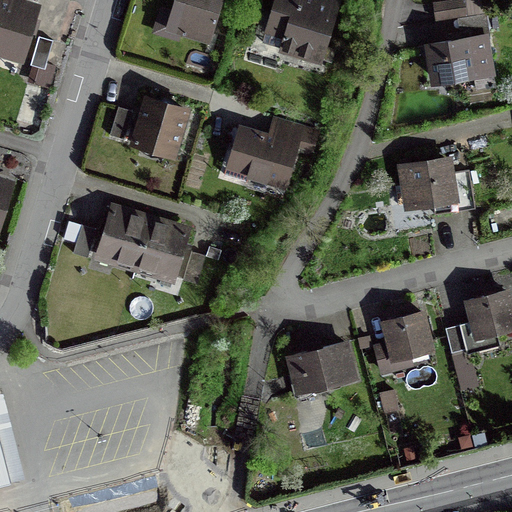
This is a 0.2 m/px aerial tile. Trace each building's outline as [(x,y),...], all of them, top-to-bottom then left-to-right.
[(42,2),(36,0),(0,0),(0,54),(24,61),(42,2)] [(161,3),(152,31),(180,39),(182,32),(211,40),(222,0),(172,0),(171,6),(161,3)] [(278,49),(322,63),(341,0),(272,0),(261,40),(279,46),(278,49)] [(433,0),(435,18),(457,16),(488,12),(491,11),(489,0),(433,0)] [(488,12),(457,16),(458,27),(456,27),(457,34),(488,29),(488,12)] [(457,34),(424,40),(431,82),(444,80),(446,91),(476,86),(476,90),(498,86),(488,29),(457,34)] [(53,38),(39,34),(30,63),(32,63),(27,80),(51,87),(58,64),(47,61),(53,38)] [(144,90),(129,141),(177,155),(192,104),(144,90)] [(133,109),(118,105),(109,134),(124,139),(133,109)] [(246,175),(286,187),(298,146),(319,152),(326,130),(274,114),(269,130),(239,121),(225,166),(247,172),(246,175)] [(456,170),(453,152),(396,162),(401,188),(395,189),(398,209),(434,203),(436,213),(476,206),(470,168),(456,170)] [(0,229),(16,178),(0,173),(0,229)] [(111,199),(93,257),(89,269),(110,275),(114,263),(133,268),(151,212),(111,199)] [(151,212),(133,268),(176,282),(194,225),(151,212)] [(97,227),(82,223),(74,251),(89,255),(97,227)] [(209,244),(206,253),(218,257),(221,248),(209,244)] [(206,253),(191,249),(182,278),(198,283),(206,253)] [(497,330),(511,325),(511,290),(510,284),(463,296),(469,318),(459,321),(467,351),(479,348),(480,354),(499,349),(497,343),(500,342),(497,330)] [(412,354),(436,348),(426,306),(380,317),(391,357),(391,359),(412,354)] [(445,327),(462,388),(479,383),(473,361),(468,363),(457,324),(445,327)] [(372,345),(370,334),(358,336),(360,348),(372,345)] [(295,391),(358,376),(348,337),(302,348),(286,352),(295,391)] [(373,342),(381,373),(414,364),(412,354),(391,359),(391,357),(388,358),(384,339),(373,342)] [(400,409),(395,387),(379,391),(384,413),(400,409)] [(0,484),(2,484),(25,478),(3,391),(0,391),(0,484)] [(485,431),(472,434),(475,445),(487,442),(485,431)] [(459,435),(462,447),(473,444),(470,432),(459,435)] [(404,447),(407,459),(416,457),(413,444),(404,447)]
